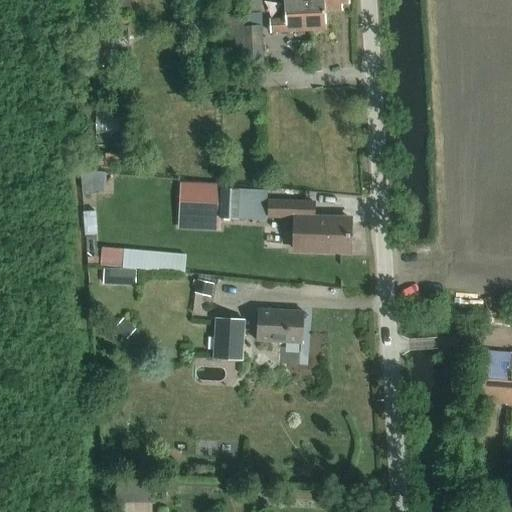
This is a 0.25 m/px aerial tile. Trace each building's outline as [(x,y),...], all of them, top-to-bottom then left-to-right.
[(285,21),(269,22),(269,34),(325,31),(325,13),(342,13),(342,5),(347,5),(347,0),(278,0),(279,14),(285,13),(285,21)] [(243,15),(222,16),(225,67),(230,67),(262,66),(260,16),(243,16),(243,15)] [(99,37),(87,37),(87,70),(99,70),(99,37)] [(104,192),(105,173),(81,171),(82,191),(104,192)] [(180,183),(178,230),(217,231),(218,217),(219,188),(219,185),(180,183)] [(238,190),(238,189),(219,188),(218,217),(236,218),(238,190)] [(236,218),(236,220),(265,221),(267,191),(238,190),(236,218)] [(315,204),(267,202),(266,219),(295,220),(293,251),(349,253),(350,220),(315,219),(315,204)] [(97,236),(96,211),(83,212),(84,236),(97,236)] [(185,273),(186,255),(124,250),(123,267),(185,273)] [(135,286),(136,270),(103,269),(103,284),(135,286)] [(209,297),(212,284),(196,281),(193,293),(209,297)] [(303,313),(256,310),(255,343),(301,345),(303,313)] [(134,328),(123,318),(114,329),(125,339),(134,328)] [(242,361),(244,320),(214,318),(211,359),(242,361)] [(511,408),(511,353),(488,351),(487,361),(479,360),(476,399),(489,401),(489,404),(506,406),(506,408),(511,408)] [(511,415),(503,414),(499,447),(511,448),(511,415)] [(154,503),(155,480),(117,478),(116,502),(154,503)]
